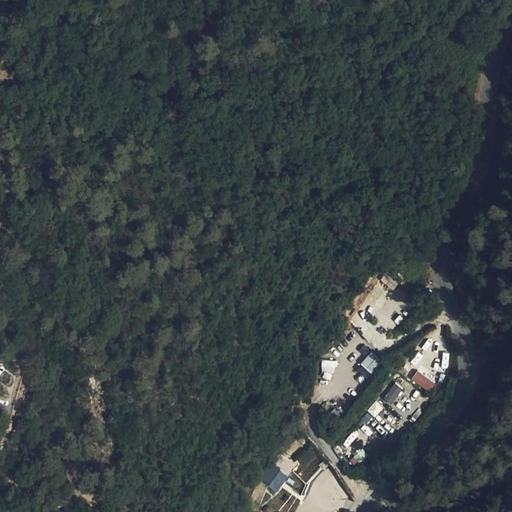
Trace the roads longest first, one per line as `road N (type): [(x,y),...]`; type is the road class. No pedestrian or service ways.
road 1 (residential): [(366,506),(456,410),(467,377),(452,250),(484,152),(493,75),(511,30)]
road 2 (unclassified): [(511,476),(444,505),(366,506)]
